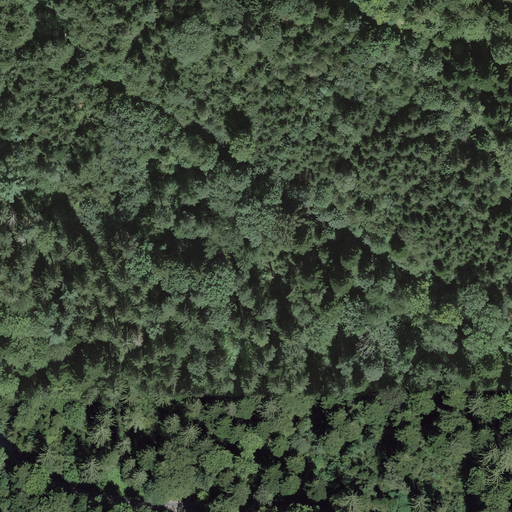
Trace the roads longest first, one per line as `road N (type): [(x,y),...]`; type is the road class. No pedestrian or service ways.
road 1 (track): [(511,356),(385,255),(95,62),(40,0)]
road 2 (unclassified): [(0,445),(52,485),(93,499),(232,511)]
road 3 (track): [(365,0),(511,155)]
road 4 (track): [(388,22),(511,33)]
